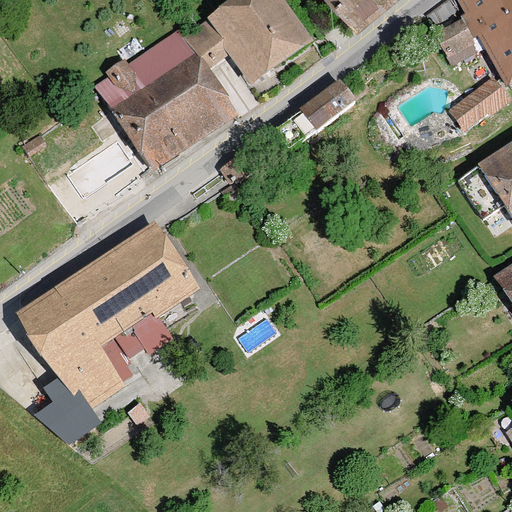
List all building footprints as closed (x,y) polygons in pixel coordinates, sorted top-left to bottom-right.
[(280,0),(239,0),(184,39),(209,74),(231,58),(252,89),(313,46),(280,0)] [(333,0),(358,28),(390,0),(333,0)] [(482,45),(511,28),(511,0),(459,0),(457,2),(482,45)] [(448,61),(474,47),(460,24),(435,38),(448,61)] [(511,28),(482,45),(507,91),(511,88),(511,28)] [(95,90),(154,174),(238,115),(209,74),(184,39),(179,31),(95,90)] [(492,115),(509,102),(494,82),(452,114),(464,130),(489,111),(492,115)] [(317,134),(355,105),(340,85),(275,134),(289,152),(315,132),(317,134)] [(503,204),(511,217),(511,148),(460,182),(482,217),(503,204)] [(156,229),(18,320),(60,382),(45,392),(54,406),(37,417),(68,446),(100,425),(91,411),(125,389),(121,383),(131,377),(126,369),(140,360),(137,355),(144,350),(149,358),(172,343),(156,320),(198,293),(156,229)] [(511,268),(495,279),(511,304),(511,268)]
